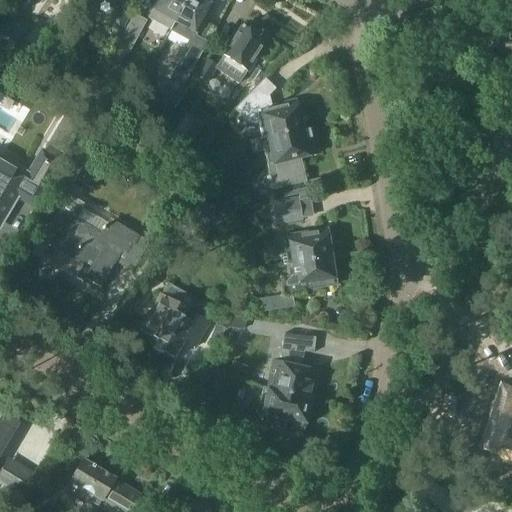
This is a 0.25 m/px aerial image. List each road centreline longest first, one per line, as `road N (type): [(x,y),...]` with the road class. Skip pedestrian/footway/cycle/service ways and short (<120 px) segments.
road 1 (residential): [(305,511),(0,335)]
road 2 (residential): [(405,274),(355,53),(369,8)]
road 3 (residential): [(349,511),(405,274)]
road 4 (residential): [(405,274),(511,133)]
road 5 (residential): [(511,36),(369,8)]
